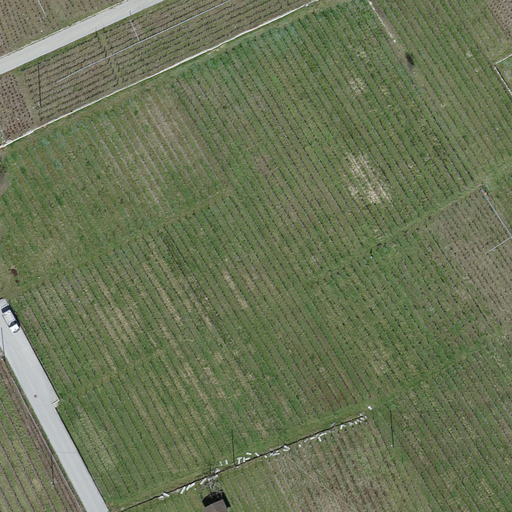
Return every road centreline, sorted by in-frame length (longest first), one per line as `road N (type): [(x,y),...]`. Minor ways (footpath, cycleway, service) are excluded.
road 1 (unclassified): [(98,511),(0,322)]
road 2 (unclassified): [(0,67),(155,0)]
